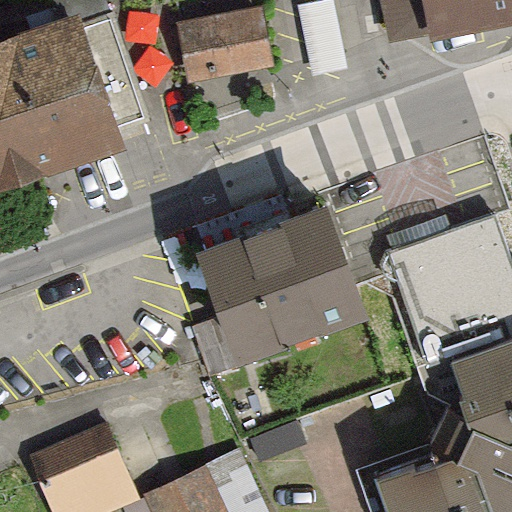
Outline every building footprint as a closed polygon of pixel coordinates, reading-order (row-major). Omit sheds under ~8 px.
[(0,176),(152,125),(109,0),(42,0),(0,14),(0,176)] [(511,0),(388,0),(395,33),(482,16),(511,9),(511,0)] [(259,15),(183,27),(192,80),(268,67),(259,15)] [(316,196),(190,243),(230,350),(356,303),(316,196)] [(511,259),(496,219),(388,260),(424,354),(434,350),(511,320),(511,259)] [(511,511),(511,320),(434,350),(465,430),(454,455),(371,487),(380,511),(511,511)] [(118,511),(133,506),(97,422),(18,456),(42,511),(118,511)] [(144,511),(263,511),(236,455),(139,500),(144,511)]
